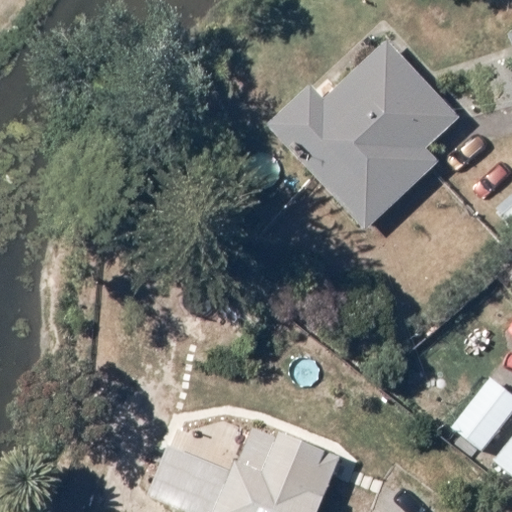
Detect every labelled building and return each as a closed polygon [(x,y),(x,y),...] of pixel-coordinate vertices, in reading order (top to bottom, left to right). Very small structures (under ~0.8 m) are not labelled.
[(511,24),(498,31),(511,59),(511,24)] [(454,118),(377,36),(311,99),(300,87),(262,123),(361,227),(431,161),(420,150),(454,118)] [(293,206),(259,172),(240,191),(274,225),(293,206)] [(511,411),(511,395),(488,376),(448,426),(480,451),(511,411)] [(511,432),(489,460),(511,478),(511,432)]
